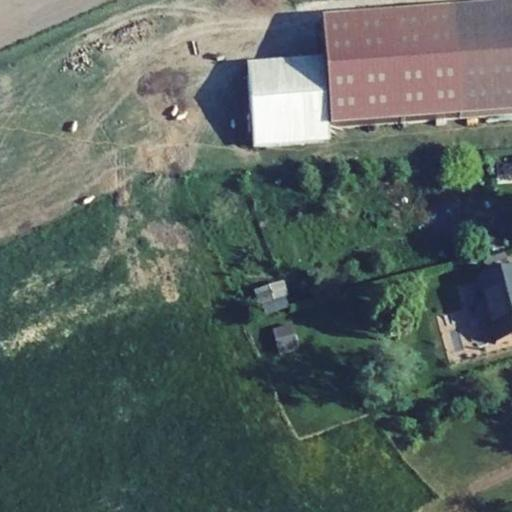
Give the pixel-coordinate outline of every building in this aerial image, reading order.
[(511,117),(511,9),(449,14),(457,121),(511,117)] [(457,121),(449,14),(319,24),(322,64),(323,79),(327,132),(457,121)] [(322,64),(245,69),(246,87),(323,79),(322,64)] [(246,87),(251,149),(328,143),(323,79),(246,87)] [(463,172),(482,170),(480,154),(461,156),(463,172)] [(511,271),(475,283),(494,347),(511,341),(511,271)] [(253,293),(257,308),(286,298),(281,283),(253,293)]
